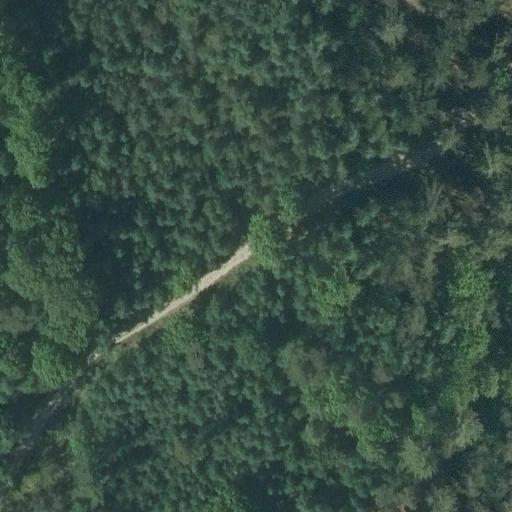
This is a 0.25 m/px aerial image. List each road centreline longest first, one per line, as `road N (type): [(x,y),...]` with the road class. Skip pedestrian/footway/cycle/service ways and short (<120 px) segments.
road 1 (track): [(511,77),(418,165),(321,192),(82,359)]
road 2 (track): [(0,52),(35,113),(82,359)]
road 3 (track): [(82,359),(29,418),(0,467)]
